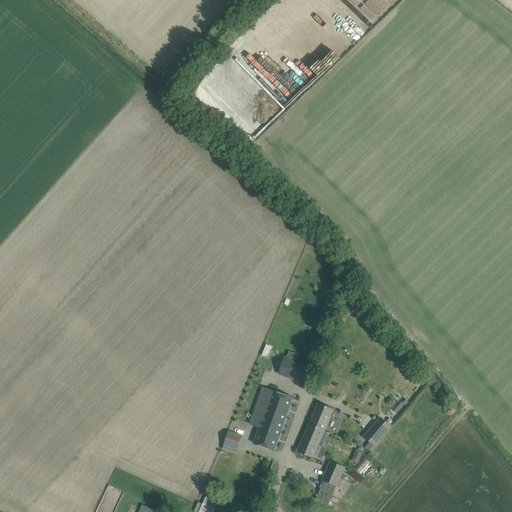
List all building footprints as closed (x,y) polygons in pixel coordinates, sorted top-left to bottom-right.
[(511,16),(511,0),(492,0),(492,1),(511,16)] [(481,70),(461,91),(476,105),(496,84),(481,70)] [(265,87),(255,96),(265,106),(274,96),(265,87)] [(249,119),(259,110),(251,101),(241,110),(249,119)] [(395,150),(383,158),(390,169),(413,154),(410,149),(399,156),(395,150)] [(348,308),(356,311),(360,301),(351,298),(348,308)] [(360,304),(357,312),(365,315),(368,307),(360,304)] [(279,374),(297,380),(303,364),(285,358),(279,374)] [(274,451),(292,399),(293,399),(263,388),(250,425),(251,425),(253,418),(262,421),(254,444),(274,451)] [(309,424),(324,431),(333,410),(318,404),(309,424)] [(375,446),(392,427),(380,417),(364,437),(375,446)] [(313,458),(324,431),(309,424),(298,452),(313,458)] [(236,448),(240,436),(228,432),(224,444),(236,448)] [(357,447),(354,456),(361,459),(365,450),(357,447)] [(319,487),(333,493),(344,468),(331,462),(322,480),(323,480),(319,487)] [(197,511),(213,511),(219,502),(206,496),(197,511)]
